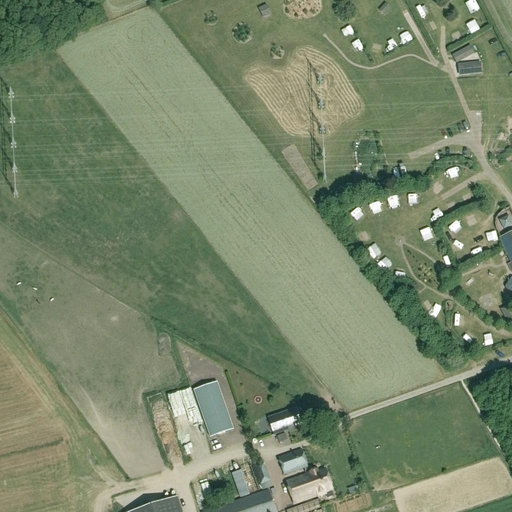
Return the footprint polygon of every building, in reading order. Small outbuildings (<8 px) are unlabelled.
[(470,46),(452,56),(455,62),(473,52),(470,46)] [(480,63),(458,65),(459,75),(481,74),(480,63)] [(435,184),(429,190),(435,197),(441,191),(435,184)] [(388,201),(392,215),(401,212),(397,198),(388,201)] [(380,204),(370,207),(375,220),(385,216),(380,204)] [(358,226),(365,217),(357,210),(350,219),(358,226)] [(418,234),(421,243),(432,240),(429,230),(418,234)] [(511,232),(500,238),(511,264),(511,232)] [(472,248),(464,250),(466,256),(474,254),(472,248)] [(378,269),(384,273),(388,269),(381,264),(378,269)] [(404,281),(405,272),(397,271),(396,280),(404,281)] [(403,288),(404,297),(419,296),(418,286),(403,288)] [(511,307),(502,311),(510,332),(511,331),(511,307)] [(456,314),(451,324),(457,327),(461,317),(456,314)] [(193,391),(210,438),(233,430),(217,383),(193,391)] [(297,408),(289,411),(268,419),(274,435),(288,430),(288,429),(302,424),(297,408)] [(174,429),(177,434),(189,428),(187,423),(174,429)] [(279,446),(286,443),(284,436),(276,439),(279,446)] [(308,467),(301,450),(278,458),(285,475),(308,467)] [(272,487),(264,463),(261,464),(260,461),(253,464),(254,467),(252,467),(258,485),(261,484),(263,490),(272,487)] [(259,491),(251,467),(232,474),(240,498),(259,491)] [(332,489),(325,470),(318,473),(317,470),(309,473),(309,474),(286,482),(294,504),(326,493),(325,492),(332,489)] [(212,493),(220,491),(218,483),(209,485),(212,493)] [(194,492),(201,510),(211,506),(204,488),(194,492)] [(275,511),(268,490),(206,511),(275,511)] [(181,511),(177,498),(133,511),(181,511)] [(322,511),(318,500),(286,511),(322,511)]
